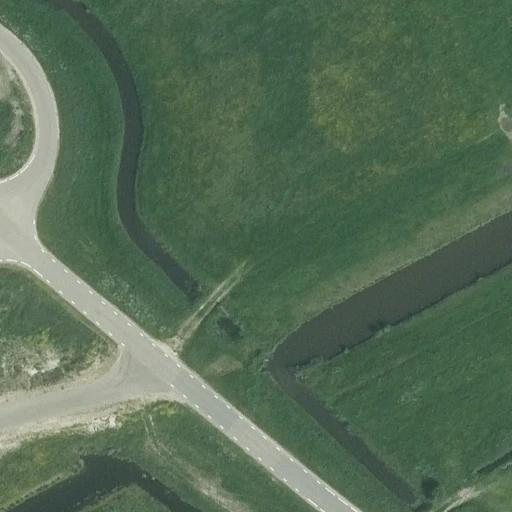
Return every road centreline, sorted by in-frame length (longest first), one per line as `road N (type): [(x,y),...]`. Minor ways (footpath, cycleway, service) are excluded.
road 1 (tertiary): [(165,370),(340,511)]
road 2 (tertiary): [(0,224),(165,370)]
road 3 (unclassified): [(0,38),(25,62),(45,115),(38,169),(0,220)]
road 4 (tertiary): [(165,370),(0,416)]
